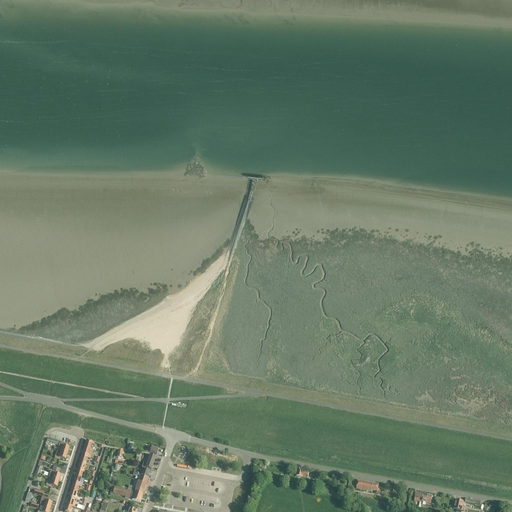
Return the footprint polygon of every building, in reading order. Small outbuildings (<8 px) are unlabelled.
[(86,441),(84,448),(90,450),(92,444),(94,445),(94,444),(94,443),(86,441)] [(60,452),(67,454),(69,448),(64,446),(64,444),(59,443),(58,446),(62,447),(60,452)] [(156,455),(158,449),(148,446),(146,452),(156,455)] [(84,448),(82,455),(90,458),(92,450),(90,450),(84,448)] [(115,462),(115,463),(119,464),(119,461),(121,461),(122,451),(117,450),(117,453),(115,452),(114,457),(113,457),(113,462),(115,462)] [(67,454),(60,452),(59,457),(55,455),(54,458),(59,460),(60,458),(65,460),(67,454)] [(146,468),(152,470),(156,457),(149,455),(146,454),(142,467),(142,468),(145,469),(146,468)] [(82,455),(79,462),(85,464),(87,458),(90,459),(90,458),(82,455)] [(85,464),(79,462),(77,469),(86,472),(86,471),(84,470),(85,464)] [(145,469),(142,468),(141,470),(141,471),(140,474),(138,473),(134,472),(133,475),(138,476),(140,476),(142,477),(145,477),(148,479),(151,470),(152,470),(146,468),(145,469)] [(77,469),(75,476),(81,478),(83,473),(85,473),(86,472),(77,469)] [(308,478),(309,472),(304,471),(297,470),(296,476),(303,477),(308,478)] [(52,479),(59,482),(61,476),(55,474),(56,472),(50,471),(50,474),(48,478),(52,479)] [(81,478),(75,476),(73,484),(81,486),(81,485),(79,484),(81,478)] [(143,495),(148,479),(145,477),(142,477),(140,476),(136,489),(134,488),(134,490),(131,490),(132,487),(129,486),(127,490),(131,491),(135,492),(139,494),(143,495)] [(47,483),(46,486),(51,488),(51,486),(57,488),(59,482),(52,479),(48,478),(47,483)] [(380,495),(381,490),(378,489),(379,485),(358,481),(356,489),(371,492),(372,491),(376,492),(375,494),(380,495)] [(73,484),(70,491),(76,493),(78,487),(81,488),(81,486),(73,484)] [(113,486),(111,493),(125,497),(125,498),(129,499),(140,503),(143,495),(139,494),(135,492),(131,491),(127,490),(113,486)] [(76,493),(70,491),(68,498),(77,501),(77,499),(74,499),(76,493)] [(416,493),(414,502),(419,503),(418,508),(420,508),(421,505),(424,495),(416,493)] [(40,502),(39,506),(43,507),(50,509),(52,503),(49,502),(50,500),(50,499),(42,497),(40,502)] [(77,501),(68,498),(66,505),(72,507),(74,501),(76,502),(77,501)] [(456,500),(454,509),(457,509),(456,511),(461,511),(462,510),(464,511),(464,507),(462,507),(463,502),(456,500)]
